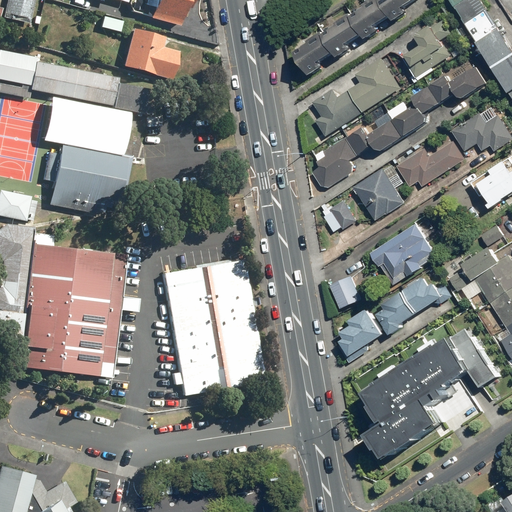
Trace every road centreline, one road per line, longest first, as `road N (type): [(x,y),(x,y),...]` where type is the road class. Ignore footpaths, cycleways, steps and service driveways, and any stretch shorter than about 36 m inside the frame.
road 1 (residential): [(30,417),(152,448),(314,422)]
road 2 (secondary): [(276,202),(314,422)]
road 3 (residential): [(511,433),(392,511)]
road 4 (secondary): [(247,27),(268,160)]
